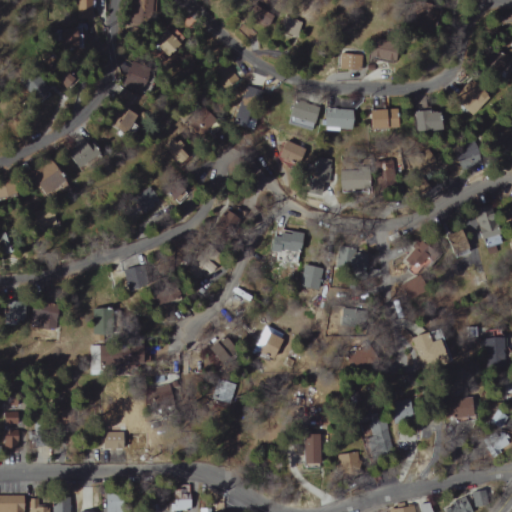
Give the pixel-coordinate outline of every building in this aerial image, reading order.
[(93,0),(78,0),(79,20),(94,19),(93,0)] [(133,0),(129,25),(147,28),(151,0),(133,0)] [(288,22),(287,32),(299,33),(300,23),(288,22)] [(79,49),(79,29),(58,30),(59,49),(79,49)] [(173,58),(182,49),(164,32),(155,41),(173,58)] [(338,55),(337,72),(360,72),(360,55),(338,55)] [(218,73),(228,88),(240,81),(230,65),(218,73)] [(110,127),(131,132),(137,111),(133,109),(137,95),(140,96),(145,76),(125,71),(110,127)] [(60,100),(54,72),(31,76),(36,105),(60,100)] [(488,94),(475,79),(453,98),(467,113),(488,94)] [(314,110),(286,100),(281,117),(289,120),(289,122),(308,129),(314,110)] [(320,112),(319,130),(348,131),(348,109),(329,109),(329,112),(320,112)] [(365,110),(366,129),(395,129),(395,109),(365,110)] [(232,126),(243,128),(246,113),(235,111),(232,126)] [(437,131),(437,122),(442,122),(442,111),(411,112),(412,132),(437,131)] [(98,152),(86,141),(89,137),(79,128),(70,138),(75,143),(63,156),(81,171),(98,152)] [(271,157),(293,165),(299,149),(277,140),(271,157)] [(332,162),(313,156),(302,191),(321,197),(332,162)] [(44,171),(41,169),(29,180),(45,197),(69,175),(56,161),(44,171)] [(368,191),(368,176),(345,175),(344,191),(368,191)] [(432,187),(423,176),(408,189),(418,199),(432,187)] [(194,191),(187,178),(169,188),(176,201),(194,191)] [(500,243),(495,228),(478,234),(483,249),(500,243)] [(298,232),(269,231),(268,252),(297,254),(298,232)] [(471,251),(463,231),(441,240),(449,260),(471,251)] [(405,265),(413,254),(406,250),(399,261),(405,265)] [(337,272),(363,273),(364,254),(338,253),(337,272)] [(321,271),(302,265),(295,288),(314,294),(321,271)] [(116,269),(117,284),(126,284),(126,289),(139,289),(139,269),(116,269)] [(281,333),(265,325),(252,351),(268,359),(281,333)] [(486,365),(503,365),(503,338),(485,338),(486,365)] [(418,373),(441,364),(432,341),(409,350),(418,373)] [(139,367),(139,351),(92,349),(92,365),(139,367)] [(218,382),(216,401),(235,403),(237,384),(218,382)] [(369,452),(387,448),(382,426),(365,430),(369,452)] [(310,447),(295,447),(294,463),(310,463),(310,447)] [(17,511),(18,495),(0,495),(0,511),(17,511)] [(64,511),(64,495),(48,496),(48,511),(64,511)] [(102,511),(122,511),(122,500),(102,500),(102,511)] [(185,504),(166,502),(166,508),(184,510),(185,504)]
